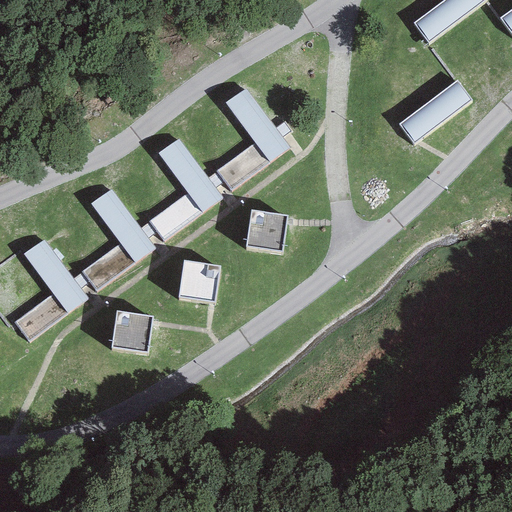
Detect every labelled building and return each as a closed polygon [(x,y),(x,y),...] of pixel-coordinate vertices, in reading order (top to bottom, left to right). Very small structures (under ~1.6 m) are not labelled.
[(431,53),(491,12),(482,0),(465,0),(417,33),(431,53)] [(426,0),(439,16),(458,0),(426,0)] [(478,40),(420,85),(434,103),(492,59),(478,40)] [(264,61),(241,77),(279,130),(302,113),(264,61)] [(192,113),(169,130),(207,183),(230,166),(192,113)] [(129,160),(106,176),(144,229),(167,212),(129,160)] [(299,181),(261,182),(261,217),(300,216),(299,181)] [(63,208),(40,225),(78,278),(101,261),(63,208)] [(232,231),(193,232),(194,267),(232,266),(232,231)] [(166,280),(127,280),(128,315),(167,315),(166,280)]
